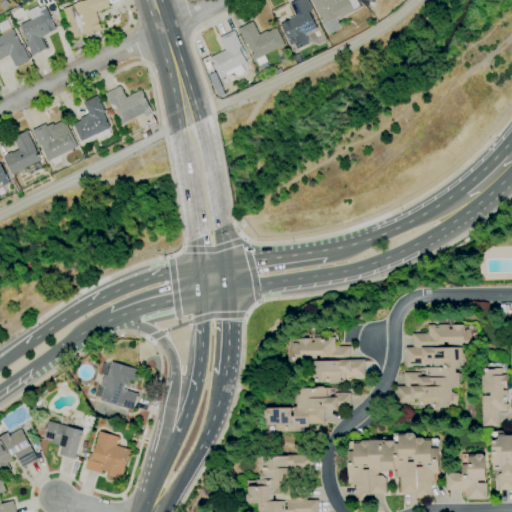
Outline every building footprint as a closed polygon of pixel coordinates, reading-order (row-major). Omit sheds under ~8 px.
[(6,10),(0,4),(4,0),(6,0),(11,5),(6,10)] [(72,40),(62,9),(89,0),(107,0),(110,7),(96,12),(102,30),(89,34),(83,35),(83,36),(72,40)] [(296,49),(293,43),(290,44),(280,24),(290,20),(289,18),(295,15),(290,3),(297,0),(308,0),(313,9),(310,11),(311,12),(310,12),(317,28),(305,33),(309,44),(296,49)] [(328,35),(323,25),(324,24),(311,0),(334,0),(335,2),(339,0),(356,0),(362,7),(354,11),(339,19),(338,17),(336,18),(341,28),(328,35)] [(358,0),(375,0),(374,3),(370,1),(367,8),(358,0)] [(32,56),(31,53),(26,42),(28,41),(20,25),(31,20),(27,12),(38,6),(40,9),(45,6),(57,29),(47,34),(47,35),(41,38),(47,49),(32,56)] [(15,67),(10,55),(2,59),(1,58),(0,58),(0,37),(2,36),(0,31),(0,23),(8,20),(12,30),(13,30),(21,45),(22,45),(29,61),(15,67)] [(259,65),(256,59),(255,60),(252,55),(251,53),(251,52),(248,45),(247,46),(238,29),(239,29),(252,22),(259,35),(267,31),(268,32),(276,28),(285,44),(264,55),(267,61),(259,65)] [(220,80),(213,65),(211,63),(212,63),(210,60),(210,59),(209,58),(225,50),(219,38),(233,31),(241,47),(239,48),(246,62),(241,65),(244,70),(244,71),(243,72),(243,73),(241,75),(240,75),(239,76),(238,76),(237,76),(235,75),(234,73),(227,76),(220,80)] [(123,124),(115,109),(114,110),(114,108),(112,109),(105,94),(120,86),(126,98),(142,90),(153,113),(146,117),(144,114),(123,124)] [(80,147),(77,143),(81,141),(72,125),(81,120),(80,119),(89,114),(83,103),(97,96),(105,112),(103,113),(111,128),(108,129),(111,135),(99,141),(97,138),(80,147)] [(53,168),(41,146),(40,147),(32,131),(46,124),(53,138),(69,129),(78,147),(60,157),(63,163),(53,168)] [(31,176),(27,168),(24,169),(25,171),(14,176),(13,175),(12,175),(3,158),(4,157),(4,156),(12,152),(12,153),(19,150),(13,138),(25,132),(24,132),(28,130),(29,132),(28,133),(41,161),(40,162),(44,170),(31,176)] [(0,163),(10,183),(3,186),(1,183),(0,183),(0,163)] [(423,409),(423,408),(416,408),(416,398),(411,398),(413,403),(406,403),(406,402),(397,402),(396,386),(404,386),(403,373),(419,372),(420,378),(424,378),(424,368),(428,368),(427,359),(424,359),(424,364),(406,364),(406,348),(413,348),(412,334),(428,334),(428,325),(434,325),(434,327),(439,327),(439,325),(449,325),(449,330),(452,330),(452,326),(463,325),(463,330),(470,330),(470,343),(471,347),(468,347),(468,349),(461,349),(462,362),(459,362),(459,368),(455,368),(455,373),(457,373),(458,387),(450,387),(451,401),(448,401),(448,406),(436,407),(437,408),(435,408),(435,402),(432,402),(432,409),(423,409)] [(338,384),(329,385),(329,383),(316,383),(316,382),(311,382),(311,369),(286,369),(286,340),(298,340),(298,339),(310,338),(310,343),(313,342),(313,337),(322,337),(322,340),(323,340),(323,341),(327,341),(327,337),(334,337),(334,346),(349,346),(350,359),(351,359),(364,359),(364,376),(348,376),(348,372),(344,372),(344,381),(338,381),(338,384)] [(132,411),(100,400),(101,398),(94,396),(98,385),(101,386),(104,376),(99,375),(103,363),(110,366),(112,361),(141,371),(137,382),(130,380),(127,390),(138,394),(132,411)] [(499,427),(481,427),(480,396),(490,396),(490,392),(480,393),(480,370),(495,370),(495,369),(501,368),(501,375),(506,375),(506,388),(502,388),(502,390),(507,390),(507,398),(504,398),(504,405),(507,405),(507,411),(498,411),(499,427)] [(57,393),(56,388),(55,383),(65,381),(67,391),(57,393)] [(310,433),(296,433),(296,432),(274,432),(274,425),(267,425),(267,419),(263,417),(263,412),(266,408),(280,408),(290,408),(290,416),(292,416),(292,407),(296,407),(296,404),(295,404),(295,394),(296,394),(296,392),(299,392),(299,389),(307,388),(314,387),(323,387),(323,388),(329,388),(329,397),(333,397),(333,395),(335,393),(350,393),(350,409),(337,409),(323,409),(323,424),(308,424),(308,428),(310,428),(310,433)] [(75,459),(59,455),(62,447),(55,445),(55,443),(43,440),(48,421),(83,431),(75,459)] [(1,475),(0,473),(0,435),(6,432),(9,436),(21,430),(37,459),(22,468),(15,455),(11,457),(13,460),(7,463),(11,470),(1,475)] [(121,480),(108,476),(109,473),(102,470),(101,474),(84,469),(89,453),(92,454),(99,431),(119,437),(116,445),(130,450),(124,468),(125,468),(121,480)] [(371,501),(356,501),(356,485),(352,485),(352,477),(347,477),(347,451),(354,451),(354,443),(360,443),(362,441),(368,440),(370,442),(370,441),(383,440),(383,443),(385,443),(385,442),(395,441),(395,444),(399,444),(399,436),(405,436),(407,433),(413,433),(415,435),(416,435),(416,438),(423,438),(425,440),(431,441),(431,448),(439,448),(438,473),(434,473),(434,481),(431,481),(431,498),(415,498),(415,494),(400,493),(400,478),(397,477),(397,469),(389,469),(389,472),(379,472),(379,475),(382,475),(386,479),(386,494),(371,494),(371,501)] [(511,489),(498,490),(497,475),(499,473),(501,472),(502,470),(492,470),(492,463),(490,463),(491,454),(491,447),(492,439),(497,439),(497,435),(511,435),(511,489)] [(466,500),(466,490),(446,490),(445,473),(459,473),(459,474),(461,474),(461,464),(469,464),(469,457),(470,457),(470,455),(476,455),(477,454),(482,454),(484,456),(485,456),(485,469),(485,481),(477,481),(477,483),(486,482),(487,499),(466,500)] [(259,511),(258,510),(257,506),(258,504),(249,504),(249,503),(246,501),(246,495),(249,493),(248,486),(256,485),(256,480),(259,480),(259,472),(261,472),(261,470),(258,470),(258,457),(287,456),(307,455),(308,473),(289,473),(290,492),(305,491),(305,500),(317,500),(317,511),(259,511)] [(0,511),(0,480),(2,480),(6,491),(0,493),(0,500),(1,504),(13,501),(16,511),(0,511)]
